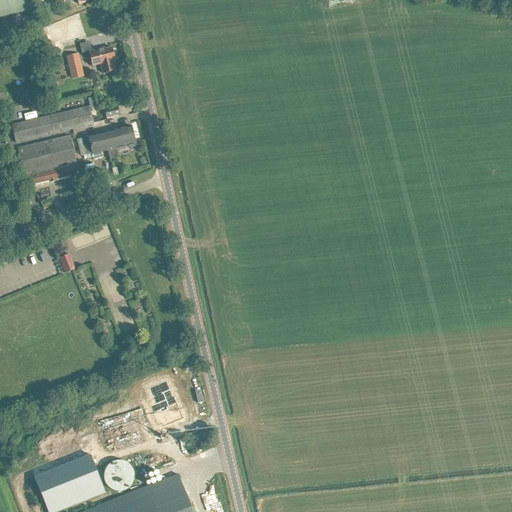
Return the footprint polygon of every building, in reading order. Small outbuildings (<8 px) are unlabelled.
[(31,0),(0,0),(0,17),(34,9),(31,0)] [(54,42),(42,44),(45,55),(56,52),(54,42)] [(113,61),(115,61),(114,59),(115,59),(116,57),(115,54),(114,53),(113,53),(112,48),(104,50),(104,48),(89,52),(93,66),(101,64),(103,74),(115,71),(113,61)] [(78,54),(66,57),(71,78),(83,75),(80,61),(78,54)] [(120,115),(118,106),(104,110),(106,118),(120,115)] [(93,124),(89,107),(59,114),(64,132),(93,124)] [(16,143),(64,132),(59,114),(12,125),(16,143)] [(135,144),(131,126),(88,137),(78,140),(82,156),(86,155),(92,154),(135,144)] [(79,176),(70,136),(17,149),(24,176),(25,178),(26,178),(31,187),(79,176)] [(75,269),(69,254),(59,258),(65,273),(75,269)] [(157,384),(139,391),(146,407),(140,409),(148,430),(152,428),(153,431),(174,422),(164,398),(163,399),(157,384)] [(85,446),(29,469),(44,507),(100,484),(85,446)] [(134,489),(133,460),(109,461),(110,490),(134,489)] [(192,511),(178,475),(84,511),(192,511)]
